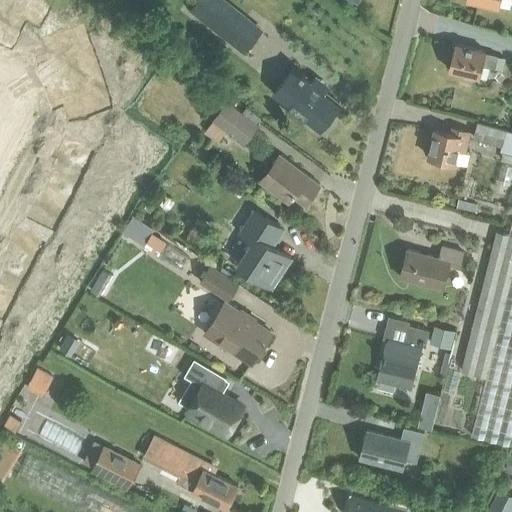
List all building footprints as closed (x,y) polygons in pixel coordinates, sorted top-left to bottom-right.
[(222,0),(199,0),(193,9),(244,50),(260,30),(222,0)] [(482,63),(494,66),(497,54),(485,52),(486,50),(456,43),(450,69),(479,76),(482,63)] [(14,54),(6,68),(18,75),(31,52),(17,44),(13,53),(14,54)] [(0,78),(6,68),(14,54),(13,53),(0,45),(0,78)] [(30,95),(21,97),(25,111),(23,112),(25,120),(66,108),(60,86),(67,84),(62,67),(36,74),(27,84),(30,95)] [(320,128),(339,103),(304,75),(306,74),(303,71),(301,73),(294,67),(274,92),(291,105),(286,112),(301,124),(306,118),(320,128)] [(187,77),(173,68),(167,76),(181,86),(187,77)] [(217,93),(200,81),(191,93),(208,106),(217,93)] [(214,120),(245,143),(259,125),(228,101),(214,120)] [(66,108),(25,120),(28,129),(30,129),(34,143),(43,140),(46,151),(60,154),(85,146),(80,129),(73,131),(66,108)] [(511,163),(511,130),(476,122),(473,137),(501,144),(499,150),(503,151),(501,160),(511,163)] [(470,154),(466,153),(471,130),(451,126),(450,132),(434,129),(428,156),(467,165),(470,154)] [(294,195),(305,203),(319,184),(280,154),(261,180),(289,201),(294,195)] [(31,172),(17,196),(55,217),(68,195),(69,193),(56,186),(31,172)] [(63,174),(56,186),(69,193),(68,195),(78,200),(86,187),(63,174)] [(16,195),(2,218),(27,233),(41,241),(42,239),(55,217),(17,196),(16,195)] [(476,214),(478,204),(460,199),(457,210),(476,214)] [(253,240),(238,263),(270,284),(289,256),(271,244),(281,228),(254,210),(240,231),(253,240)] [(154,229),(133,216),(122,231),(143,245),(146,241),(152,231),(154,229)] [(200,248),(209,229),(194,222),(185,241),(200,248)] [(511,445),(511,222),(509,234),(496,230),(460,371),(486,377),(471,435),(511,445)] [(152,231),(146,241),(162,251),(168,241),(152,231)] [(27,233),(20,245),(43,258),(50,244),(42,239),(41,241),(27,233)] [(449,264),(459,266),(463,250),(442,245),(440,256),(408,248),(401,276),(443,287),(449,264)] [(10,264),(3,277),(17,285),(17,287),(25,291),(33,278),(10,264)] [(209,266),(199,280),(228,299),(237,284),(209,266)] [(102,270),(91,289),(100,295),(111,276),(102,270)] [(0,274),(0,306),(3,309),(17,287),(17,285),(3,277),(0,274)] [(251,360),(270,330),(224,302),(206,332),(251,360)] [(380,368),(377,378),(410,387),(413,376),(422,340),(425,340),(428,329),(408,324),(404,343),(387,338),(380,368)] [(451,348),(456,330),(435,325),(430,343),(451,348)] [(70,358),(80,337),(67,331),(57,352),(70,358)] [(226,377),(194,358),(184,376),(201,386),(188,409),(228,433),(244,406),(218,392),(226,377)] [(56,374),(49,389),(60,393),(66,379),(56,374)] [(431,374),(422,414),(458,422),(467,383),(431,374)] [(28,385),(41,393),(47,382),(34,375),(28,385)] [(11,413),(5,424),(15,430),(21,419),(11,413)] [(421,415),(419,426),(432,429),(435,418),(421,415)] [(403,468),(405,459),(416,462),(423,432),(404,428),(401,438),(367,430),(360,458),(403,468)] [(183,470),(177,481),(193,489),(193,490),(226,507),(237,485),(205,469),(208,463),(155,435),(149,446),(154,449),(152,454),(183,470)] [(6,438),(0,446),(0,477),(1,478),(21,448),(6,438)] [(105,445),(91,471),(127,489),(141,463),(105,445)] [(126,511),(132,500),(27,453),(15,481),(84,511),(126,511)] [(511,454),(510,454),(503,470),(511,473),(511,454)] [(511,496),(498,490),(487,511),(506,511),(511,500),(511,496)] [(458,511),(395,497),(393,506),(352,496),(347,511),(458,511)]
